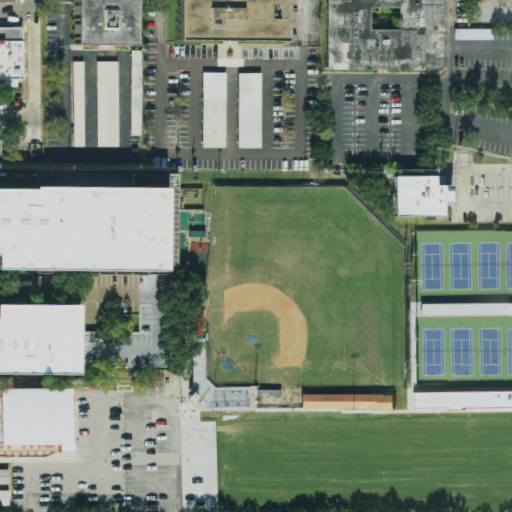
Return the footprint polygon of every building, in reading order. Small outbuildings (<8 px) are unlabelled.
[(77,0),(136,0),(136,48),(77,48),(77,0)] [(177,0),(284,0),(284,45),(177,45),(177,0)] [(326,0),(326,70),(441,69),(440,0),(326,0)] [(0,27),(23,27),(23,79),(0,79),(0,27)] [(454,40),(492,40),(491,29),(454,30),(454,40)] [(131,51),(141,51),(141,135),(132,135),(131,51)] [(73,62),(84,62),(85,146),(73,146),(73,62)] [(97,62),(118,62),(118,146),(97,146),(97,62)] [(202,74),(225,74),(225,149),(202,149),(202,74)] [(238,74),(261,74),(261,149),(238,149),(238,74)] [(394,217),(443,217),(443,203),(451,202),(451,185),(435,186),(435,176),(393,177),(394,217)] [(0,188),(32,189),(32,187),(165,188),(164,271),(0,270),(0,188)] [(0,305),(77,306),(77,374),(0,373),(0,305)] [(0,388),(36,389),(36,429),(5,429),(5,437),(0,437),(0,388)] [(395,394),(301,395),(301,410),(395,409),(395,394)] [(8,469),(0,469),(0,505),(9,505),(8,469)]
